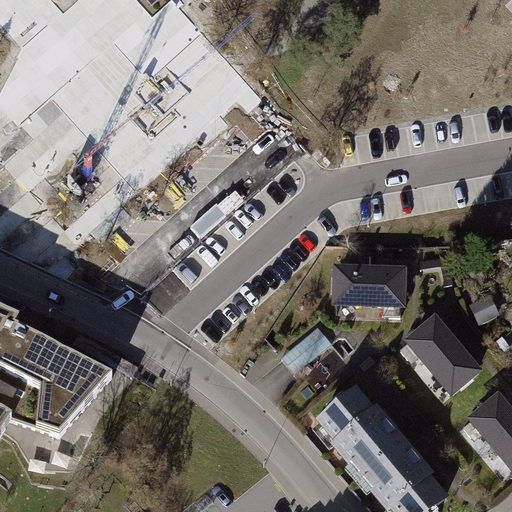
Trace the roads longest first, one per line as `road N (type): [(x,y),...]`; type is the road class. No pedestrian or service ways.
road 1 (residential): [(160,345),(325,192),(511,156)]
road 2 (residential): [(160,345),(274,442),(334,511)]
road 3 (residential): [(0,266),(160,345)]
